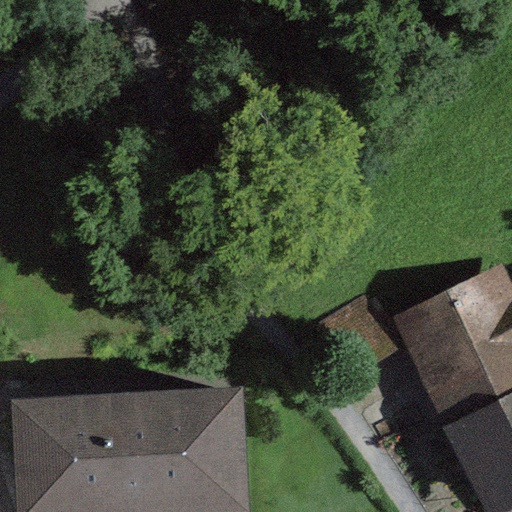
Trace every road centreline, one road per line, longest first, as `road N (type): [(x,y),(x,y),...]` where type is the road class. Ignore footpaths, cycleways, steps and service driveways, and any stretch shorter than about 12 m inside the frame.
road 1 (track): [(119,0),(157,72),(179,192),(220,263),(343,411),(411,511)]
road 2 (track): [(163,115),(249,0)]
road 3 (residential): [(0,92),(89,23),(103,0)]
